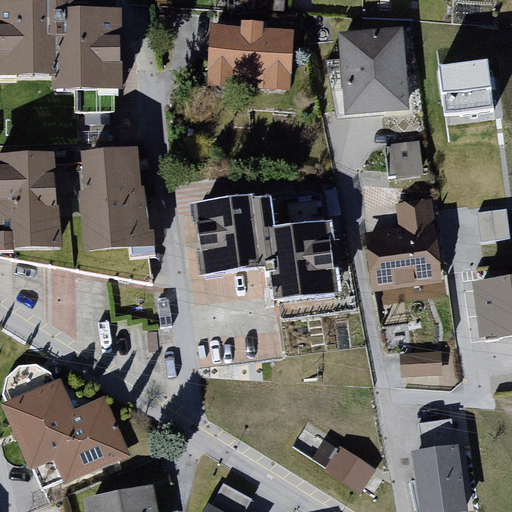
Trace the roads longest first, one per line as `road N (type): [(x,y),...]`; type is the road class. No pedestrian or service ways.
road 1 (residential): [(180,423),(191,386),(144,19),(108,0)]
road 2 (residential): [(405,511),(346,176),(353,133)]
road 3 (residential): [(0,317),(180,423)]
road 4 (residential): [(180,423),(318,511)]
